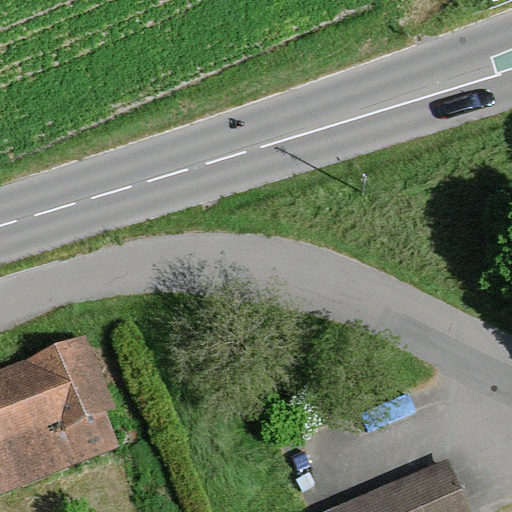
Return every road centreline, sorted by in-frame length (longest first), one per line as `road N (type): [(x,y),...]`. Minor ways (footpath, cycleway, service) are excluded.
road 1 (primary): [(511,62),(0,227)]
road 2 (residential): [(511,373),(379,308),(210,266),(0,307)]
